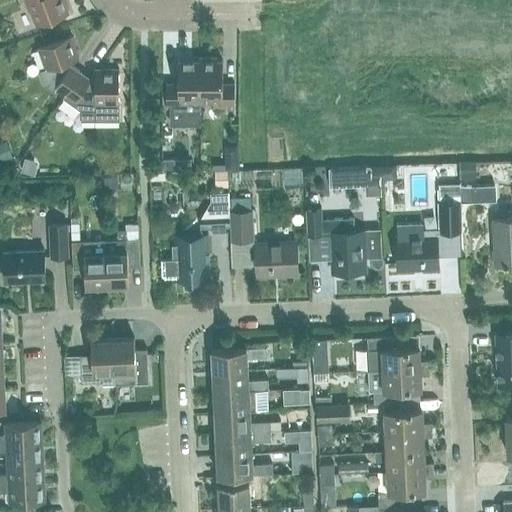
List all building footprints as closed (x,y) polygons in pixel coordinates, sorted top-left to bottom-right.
[(25,0),(29,9),(30,8),(36,23),(69,11),(64,0),(25,0)] [(63,96),(82,70),(72,63),(71,60),(80,57),(72,34),(38,46),(46,67),(40,69),(45,83),(54,90),(56,87),(65,94),(63,96)] [(201,119),(201,99),(201,56),(200,56),(200,59),(179,59),(179,82),(167,82),(167,108),(170,108),(170,119),(201,119)] [(217,56),(201,56),(201,99),(213,99),(213,108),(235,108),(235,82),(223,82),(223,59),(217,59),(217,56)] [(91,77),(82,70),(63,96),(82,109),(96,109),(96,119),(119,118),(119,108),(119,67),(95,67),(95,76),(91,77)] [(8,141),(0,143),(0,159),(1,162),(14,157),(8,141)] [(27,158),(23,171),(36,174),(38,167),(34,160),(27,158)] [(190,159),(163,160),(163,171),(190,170),(190,159)] [(471,162),(460,162),(460,176),(471,176),(471,162)] [(382,179),(381,165),(368,166),(368,180),(382,179)] [(394,165),(381,165),(382,179),(394,179),(394,165)] [(228,172),(217,172),(218,187),(228,187),(228,172)] [(119,176),(106,176),(106,186),(119,186),(119,176)] [(440,231),(462,230),(461,200),(460,185),(460,182),(438,183),(440,231)] [(471,184),(460,185),(461,200),(472,200),(471,184)] [(322,234),(322,232),(321,218),(321,208),(308,209),(309,234),(322,234)] [(233,239),(253,238),(252,210),(232,211),(233,239)] [(225,228),(228,228),(228,212),(202,213),(202,229),(213,228),(213,231),(225,230),(225,228)] [(354,216),(321,218),(322,232),(332,231),(333,271),(366,270),(364,229),(355,230),(354,216)] [(511,263),(511,217),(494,218),(495,264),(511,263)] [(51,254),(68,253),(67,221),(50,222),(51,254)] [(398,268),(439,266),(437,234),(423,235),(422,223),(398,224),(399,236),(397,236),(398,268)] [(140,265),(138,224),(127,225),(127,237),(106,238),(106,250),(107,284),(129,283),(128,265),(140,265)] [(161,258),(162,274),(165,277),(177,276),(177,277),(209,276),(207,235),(175,236),(176,258),(161,258)] [(107,284),(106,250),(94,251),(93,239),(72,240),(73,267),(85,267),(86,285),(107,284)] [(297,240),(256,241),(257,274),(298,272),(297,240)] [(44,247),(4,249),(5,279),(45,277),(44,247)] [(13,357),(35,356),(35,322),(13,322),(13,357)] [(498,383),(506,383),(506,390),(511,389),(511,331),(496,332),(498,383)] [(399,346),(398,334),(369,335),(369,348),(367,348),(368,368),(430,365),(430,358),(422,358),(421,346),(399,346)] [(115,382),(113,336),(91,337),(92,352),(80,352),(82,380),(102,379),(102,382),(115,382)] [(135,336),(113,336),(115,382),(127,382),(149,381),(147,347),(135,347),(135,336)] [(213,347),(214,368),(249,368),(248,356),(269,356),(268,344),(213,347)] [(327,360),(313,361),(313,371),(314,371),(327,370),(327,360)] [(308,365),(298,366),(298,380),(308,380),(308,365)] [(430,374),(430,365),(368,368),(368,369),(383,368),(384,388),(374,388),(375,401),(401,400),(400,387),(423,386),(422,375),(430,374)] [(249,379),(249,368),(214,368),(215,389),(270,387),(269,378),(249,379)] [(327,370),(314,371),(315,380),(330,379),(329,370),(327,370)] [(271,408),(270,387),(215,389),(216,410),(251,409),(271,408)] [(308,390),(299,390),(299,403),(308,403),(308,390)] [(349,402),(317,403),(318,418),(350,417),(349,402)] [(385,409),(386,429),(433,427),(433,421),(424,421),(424,408),(385,409)] [(251,420),(251,409),(216,410),(217,432),(272,429),(272,428),(271,419),(251,420)] [(0,433),(0,441),(43,440),(42,419),(5,421),(5,433),(0,433)] [(281,419),(271,419),(272,428),(281,427),(281,419)] [(332,423),(318,423),(318,432),(333,432),(332,423)] [(433,435),(433,427),(386,429),(387,449),(425,448),(425,435),(433,435)] [(272,439),(272,429),(217,432),(218,453),(253,451),(252,440),(272,439)] [(333,442),(333,432),(318,432),(319,443),(333,442)] [(44,459),(43,440),(0,441),(0,451),(6,451),(7,461),(44,459)] [(426,460),(425,448),(387,449),(375,450),(376,459),(387,458),(387,469),(435,467),(434,460),(426,460)] [(253,462),(253,451),(218,453),(219,474),(251,473),(261,473),(273,472),(273,461),(253,462)] [(0,481),(45,479),(44,459),(7,461),(7,472),(0,472),(0,481)] [(368,460),(339,462),(339,470),(369,469),(368,460)] [(320,464),(320,472),(335,471),(334,463),(320,464)] [(435,474),(435,467),(387,469),(388,490),(378,491),(379,504),(404,503),(404,489),(427,488),(427,474),(435,474)] [(335,482),(335,471),(320,472),(321,483),(335,482)] [(261,473),(251,473),(251,481),(262,481),(261,473)] [(46,500),(45,479),(0,481),(0,490),(8,490),(9,502),(46,500)] [(219,483),(220,508),(251,507),(250,481),(219,483)] [(305,488),(306,505),(314,504),(314,488),(305,488)] [(404,511),(404,503),(379,504),(360,504),(359,511),(404,511)]
